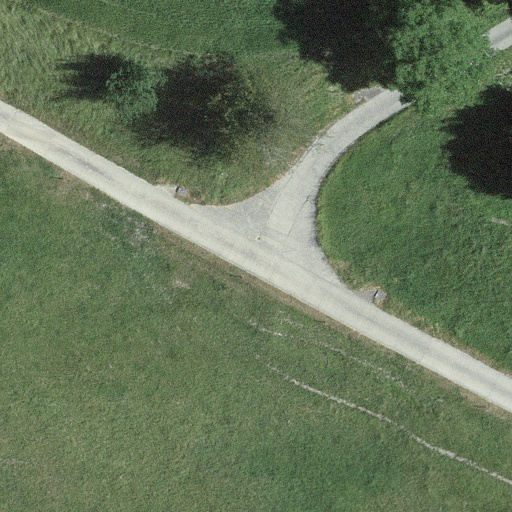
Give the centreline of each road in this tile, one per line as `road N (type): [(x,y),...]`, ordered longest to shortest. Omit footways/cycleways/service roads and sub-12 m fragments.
road 1 (track): [(511,398),(257,260),(335,142),(511,30)]
road 2 (track): [(257,260),(0,113)]
